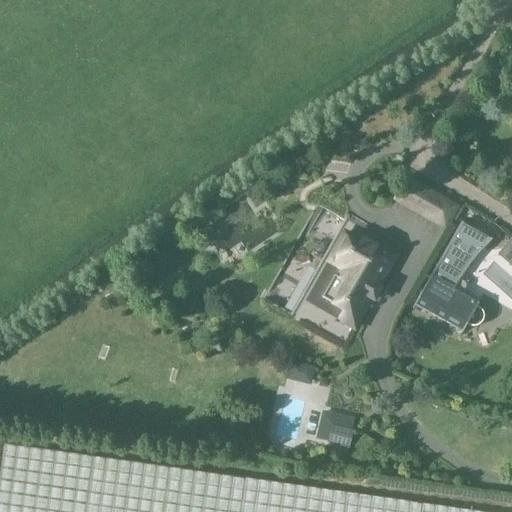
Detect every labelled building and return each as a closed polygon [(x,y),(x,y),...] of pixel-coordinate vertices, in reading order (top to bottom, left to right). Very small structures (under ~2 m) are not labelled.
[(457,207),(447,202),(435,223),(445,229),(457,207)] [(466,214),(465,214),(416,303),(463,330),(466,326),(467,326),(471,327),(475,327),(478,326),(480,324),(482,320),(482,316),(481,313),(479,309),(476,308),(477,306),(452,291),(461,272),(469,263),(477,254),(484,247),(490,240),(461,224),(466,214)] [(377,287),(394,255),(355,234),(353,238),(344,233),(331,255),(344,262),(336,277),(333,275),(320,298),(343,311),(338,320),(354,329),(370,299),(373,301),(380,289),(377,287)] [(332,428),(329,443),(347,447),(351,432),(332,428)] [(365,434),(353,452),(368,463),(381,445),(365,434)] [(470,511),(93,458),(92,461),(3,449),(0,467),(0,511),(470,511)]
